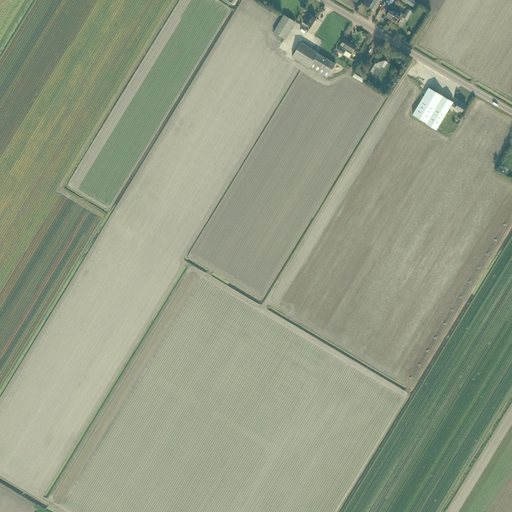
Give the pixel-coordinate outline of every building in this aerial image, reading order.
[(372,9),(377,0),(368,0),(366,5),(372,9)] [(395,13),(397,10),(392,6),(389,5),(385,11),(388,13),(386,17),(391,20),(395,13)] [(400,11),(397,10),(395,13),(391,20),(396,23),(398,24),(402,17),(407,20),(413,12),(408,9),(404,14),(400,11)] [(311,27),(317,19),(308,13),(303,22),(311,27)] [(277,34),(282,38),(285,39),(295,22),(284,15),(273,32),(277,34)] [(353,44),(348,41),(347,42),(344,40),(340,46),(337,51),(349,58),(355,47),(352,45),(353,44)] [(307,66),(316,52),(301,42),(292,57),(307,66)] [(327,78),(336,64),(316,52),(307,66),(327,78)] [(380,69),(385,60),(376,55),(368,70),(373,73),(376,67),(377,68),(377,67),(380,69)] [(456,105),(453,103),(453,102),(429,88),(412,115),(437,129),(451,106),(462,112),(466,106),(459,101),(456,105)]
